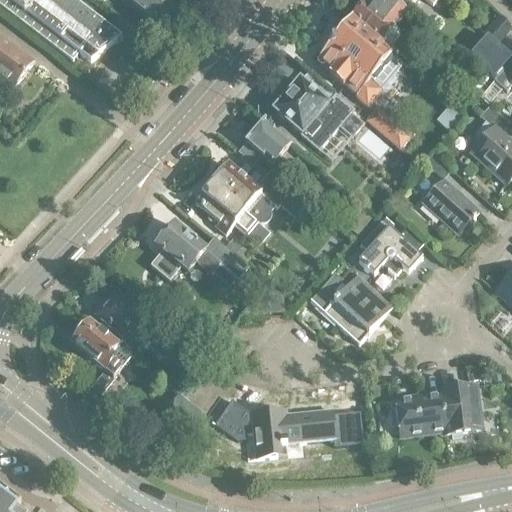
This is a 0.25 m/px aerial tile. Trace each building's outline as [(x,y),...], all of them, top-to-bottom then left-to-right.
[(0,0),(0,7),(70,64),(86,43),(102,56),(120,43),(67,0),(0,0)] [(134,0),(129,7),(161,32),(167,32),(192,0),(134,0)] [(387,0),(370,0),(352,23),(385,51),(389,54),(402,39),(397,35),(411,19),(387,0)] [(427,42),(435,32),(417,17),(409,26),(427,42)] [(494,51),(511,31),(496,18),(480,38),(484,42),(494,51)] [(391,56),(389,54),(385,51),(352,23),(350,22),(339,35),(335,32),(326,43),(326,51),(315,65),(329,76),(328,77),(368,109),(381,93),(370,84),(392,57),(391,56)] [(0,82),(12,92),(34,64),(0,37),(0,82)] [(509,63),(494,51),(484,42),(470,59),(496,80),(509,63)] [(511,63),(494,83),(506,94),(511,87),(511,63)] [(274,113),(308,142),(319,152),(340,128),(352,138),(364,124),(352,114),(353,112),(336,97),(327,107),(300,83),(274,113)] [(476,142),(481,145),(472,155),(506,187),(511,179),(511,147),(503,139),(511,129),(489,109),(479,119),(486,125),(476,136),(476,142)] [(398,149),(407,137),(379,113),(369,124),(398,149)] [(283,172),(290,164),(281,156),(290,147),(263,124),(245,146),(246,147),(239,155),(252,167),(259,158),(271,168),(274,164),(283,172)] [(443,182),(451,173),(432,155),(424,164),(443,182)] [(308,206),(291,194),(264,176),(253,191),(227,169),(194,207),(218,227),(215,230),(226,239),(234,230),(245,239),(257,225),(259,226),(261,227),(266,226),(268,225),(270,223),(271,221),(272,219),(272,217),(271,214),(274,210),(276,212),(279,208),(295,222),(308,206)] [(293,190),(309,200),(314,193),(298,183),(293,190)] [(457,238),(479,214),(444,183),(422,207),(457,238)] [(357,238),(372,220),(360,210),(345,228),(357,238)] [(406,231),(398,241),(381,226),(360,249),(367,254),(358,264),(373,278),(381,269),(394,280),(407,265),(413,270),(421,261),(416,257),(424,247),(406,231)] [(240,263),(239,263),(213,242),(204,253),(174,229),(156,250),(162,255),(150,270),(170,286),(182,271),(187,276),(197,263),(229,289),(235,281),(238,283),(249,270),(240,263)] [(310,305),(323,317),(359,348),(364,342),(368,341),(369,337),(392,310),(356,279),(348,288),(335,277),(310,305)] [(511,277),(496,295),(511,310),(511,277)] [(158,337),(112,300),(96,321),(125,345),(125,344),(129,347),(139,336),(151,346),(157,351),(158,350),(167,357),(173,350),(158,337)] [(71,350),(101,374),(92,385),(108,398),(117,387),(112,382),(121,371),(109,362),(118,350),(89,327),(71,350)] [(204,361),(212,351),(194,336),(186,346),(204,361)] [(440,398),(439,398),(444,433),(444,437),(449,436),(449,439),(462,438),(461,435),(480,432),(474,389),(440,393),(440,398)] [(97,416),(108,403),(92,390),(81,403),(97,416)] [(401,439),(444,433),(439,398),(396,404),(397,409),(393,410),(395,420),(398,420),(401,439)] [(206,418),(203,415),(184,400),(170,419),(193,436),(206,418)] [(285,448),(334,441),(330,413),(286,419),(286,415),(252,420),(232,406),(216,429),(238,443),(241,444),(243,443),(246,442),(249,464),(287,459),(285,448)] [(0,511),(18,511),(16,510),(21,504),(0,488),(0,511)]
